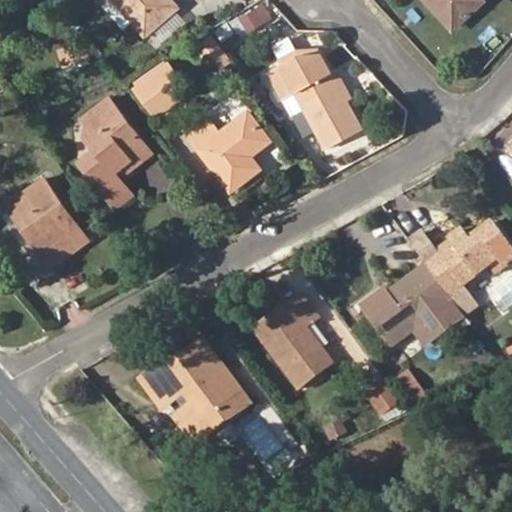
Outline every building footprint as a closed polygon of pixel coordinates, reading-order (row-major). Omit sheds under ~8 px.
[(137,37),(167,13),(155,0),(104,0),(105,1),(95,9),(115,34),(126,25),(137,37)] [(246,29),(277,14),(270,0),(267,0),(239,14),(246,29)] [(421,0),(446,27),(473,3),(469,0),(412,0),(415,2),(417,0),(421,0)] [(441,31),(446,27),(421,0),(417,0),(415,2),(441,31)] [(289,52),(270,63),(271,65),(272,67),(290,56),(309,56),(320,77),(324,75),(313,53),(289,52)] [(333,102),(320,77),(309,56),(290,56),(272,67),(286,94),(318,152),(350,134),(333,102)] [(262,70),(277,99),(286,94),(272,67),(271,65),(262,70)] [(150,119),(183,94),(164,68),(131,93),(150,119)] [(333,102),(341,98),(327,73),(324,75),(320,77),(333,102)] [(135,177),(128,167),(145,155),(104,102),(77,122),(88,138),(83,142),(93,156),(78,167),(113,213),(130,200),(120,187),(135,177)] [(222,192),(249,170),(239,158),(260,142),(238,114),(210,135),(199,121),(179,136),(222,192)] [(511,144),(501,158),(511,167),(511,144)] [(0,210),(39,268),(79,241),(36,181),(0,205),(0,210)] [(113,213),(122,224),(139,212),(130,200),(113,213)] [(461,291),(459,288),(484,270),(489,276),(511,260),(511,259),(486,224),(471,235),(475,240),(467,245),(463,241),(458,232),(442,243),(444,246),(432,254),(417,234),(402,245),(419,267),(445,302),(461,291)] [(471,235),(463,241),(467,245),(475,240),(471,235)] [(459,320),(445,302),(419,267),(383,294),(380,291),(355,309),(385,353),(411,333),(423,347),(459,320)] [(292,390),(325,365),(315,352),(327,343),(313,325),(301,333),(297,328),(311,319),(293,296),(250,327),(269,354),(266,356),(265,357),(292,390)] [(250,327),(247,330),(266,356),(269,354),(250,327)] [(187,446),(235,411),(214,383),(220,378),(196,345),(160,370),(155,362),(129,381),(150,408),(166,398),(169,403),(177,396),(183,405),(166,417),(187,446)] [(235,411),(241,406),(220,378),(214,383),(235,411)] [(150,408),(154,414),(169,403),(166,398),(150,408)]
